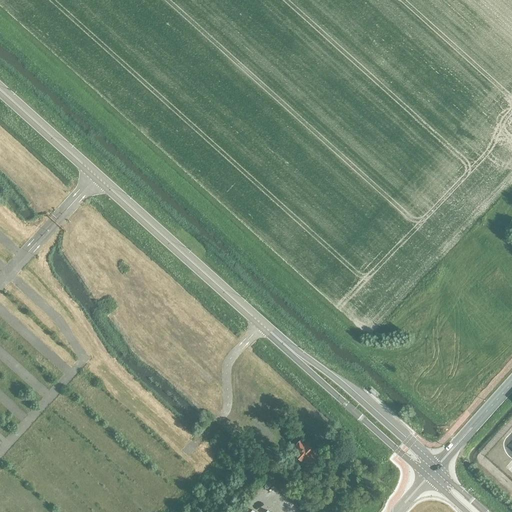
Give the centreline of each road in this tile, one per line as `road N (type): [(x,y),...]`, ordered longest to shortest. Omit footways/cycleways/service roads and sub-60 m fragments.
road 1 (tertiary): [(298,357),(0,89)]
road 2 (tertiary): [(435,468),(338,381),(298,357)]
road 3 (tertiary): [(298,357),(427,477)]
